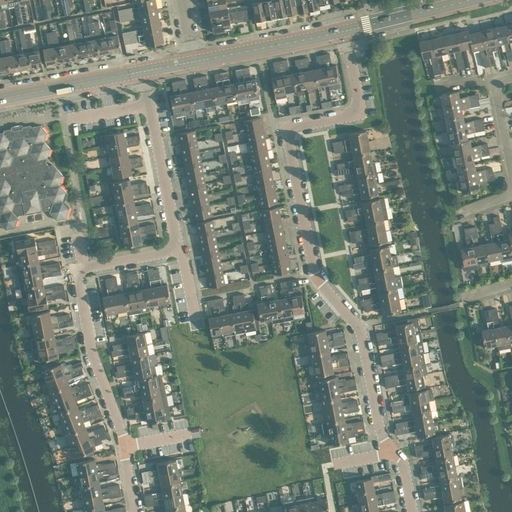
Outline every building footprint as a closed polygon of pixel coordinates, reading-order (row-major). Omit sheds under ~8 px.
[(0,0),(0,17),(1,22),(2,27),(7,26),(6,21),(4,8),(9,7),(8,1),(7,0),(0,0)] [(18,0),(7,0),(8,1),(11,0),(13,0),(17,16),(18,23),(23,22),(18,0)] [(18,0),(23,22),(28,22),(26,11),(25,4),(26,2),(30,1),(30,0),(18,0)] [(45,0),(40,0),(43,12),(44,19),(49,18),(47,9),(45,0)] [(67,0),(62,0),(64,7),(65,14),(70,13),(69,6),(68,6),(67,0)] [(124,8),(118,9),(119,15),(125,13),(126,14),(157,7),(155,0),(138,0),(139,6),(134,7),(134,6),(124,8)] [(207,0),(210,10),(227,6),(226,1),(230,0),(207,0)] [(257,0),(258,1),(252,2),(255,20),(256,20),(266,18),(262,0),(257,0)] [(262,0),(266,18),(277,16),(274,0),(262,0)] [(274,0),(277,16),(288,14),(285,0),(274,0)] [(285,0),(288,14),(298,11),(296,0),(285,0)] [(296,0),(298,11),(309,9),(306,0),(296,0)] [(306,0),(309,9),(319,7),(320,7),(319,3),(318,0),(306,0)] [(227,6),(210,10),(212,20),(250,13),(249,7),(235,10),(228,12),(227,6)] [(125,13),(119,15),(121,21),(127,19),(137,18),(136,17),(141,16),(142,22),(160,19),(157,7),(126,14),(125,13)] [(250,13),(212,20),(214,31),(216,31),(216,32),(217,33),(223,31),(224,30),(224,29),(232,28),(230,22),(237,21),(251,18),(250,13)] [(112,28),(106,29),(107,36),(110,52),(121,50),(115,18),(110,19),(112,28)] [(98,19),(93,20),(100,54),(110,52),(107,36),(102,37),(98,19)] [(139,28),(122,31),(124,37),(130,36),(162,30),(160,19),(142,22),(144,28),(139,29),(139,28)] [(91,33),(85,34),(86,37),(86,40),(89,56),(100,54),(93,20),(89,21),(88,21),(91,33)] [(79,31),(77,22),(72,23),(79,58),(89,56),(86,40),(86,37),(84,38),(82,37),(81,32),(80,31),(79,31)] [(70,43),(65,44),(68,60),(79,58),(72,23),(67,24),(70,43)] [(35,24),(24,27),(32,67),(43,65),(39,49),(34,50),(30,31),(36,30),(35,24)] [(511,49),(506,24),(494,27),(498,43),(504,42),(506,49),(508,60),(509,60),(511,59),(511,49)] [(23,52),(18,53),(21,69),(32,67),(24,27),(19,28),(23,52)] [(494,27),(482,30),(490,65),(496,63),(493,52),(492,49),(499,48),(498,43),(494,27)] [(468,29),(456,32),(464,67),(470,65),(467,54),(466,47),(472,45),(469,33),(469,32),(468,29)] [(56,30),(51,31),(57,62),(68,60),(65,44),(59,45),(56,30)] [(162,30),(130,36),(131,42),(141,40),(141,39),(146,38),(147,45),(164,41),(162,30)] [(469,32),(469,33),(472,45),(473,49),(480,48),(482,55),(481,55),(484,66),(485,66),(490,65),(482,30),(469,32)] [(49,47),(43,48),(47,64),(57,62),(51,31),(46,32),(49,47)] [(456,32),(444,35),(448,51),(454,50),(456,57),(459,68),(464,67),(456,32)] [(444,35),(432,37),(440,72),(441,72),(446,71),(443,60),(441,53),(448,51),(444,35)] [(420,40),(419,40),(423,57),(424,57),(430,55),(432,63),(434,74),(440,72),(432,37),(420,40)] [(9,38),(4,39),(10,71),(21,69),(18,53),(12,54),(9,38)] [(0,56),(0,73),(10,71),(4,39),(0,39),(0,44),(2,56),(0,56)] [(330,52),(323,53),(328,83),(329,88),(340,86),(339,81),(336,64),(332,65),(331,58),(330,52)] [(320,67),(315,68),(318,85),(328,83),(323,53),(316,55),(317,61),(319,60),(320,67)] [(308,56),(302,57),(307,87),(318,85),(315,68),(309,69),(308,63),(310,62),(308,56)] [(299,71),(293,72),(297,89),(307,87),(302,57),(295,59),(296,65),(298,64),(299,71)] [(287,58),(280,59),(286,91),(297,89),(293,72),(290,73),(288,66),(287,60),(287,58)] [(272,76),(275,94),(276,97),(287,95),(286,91),(280,59),(273,61),(274,63),(275,69),(276,76),(272,76)] [(249,66),(242,67),(248,96),(248,98),(250,99),(259,97),(259,94),(256,78),(251,78),(250,72),(249,68),(249,66)] [(238,81),(234,82),(237,99),(248,96),(242,67),(236,68),(236,70),(237,76),(238,76),(239,80),(238,81)] [(228,70),(221,71),(221,73),(227,101),(237,99),(234,82),(230,83),(229,77),(228,72),(228,70)] [(218,85),(213,86),(216,103),(227,101),(221,73),(221,71),(214,72),(215,74),(216,80),(217,80),(218,85)] [(206,74),(200,75),(206,105),(216,103),(213,86),(209,87),(208,82),(207,76),(206,74)] [(196,89),(192,90),(195,107),(206,105),(200,75),(193,76),(193,79),(195,84),(196,89)] [(185,78),(179,79),(184,109),(195,107),(192,90),(188,91),(187,86),(185,78)] [(174,93),(170,94),(174,114),(176,116),(185,114),(184,109),(179,79),(172,81),(172,83),(173,88),(174,93)] [(458,90),(441,93),(444,105),(479,98),(478,93),(467,95),(459,97),(458,90)] [(479,98),(444,105),(446,118),(463,114),(461,107),(469,106),(470,106),(480,104),(479,98)] [(463,114),(446,118),(448,130),(484,123),(482,117),(472,119),(472,120),(464,121),(463,114)] [(261,116),(245,119),(247,130),(263,127),(261,116)] [(448,130),(443,131),(446,143),(453,142),(467,139),(466,132),(474,130),(474,131),(485,129),(484,123),(448,130)] [(0,132),(0,222),(6,229),(16,227),(19,217),(17,216),(19,214),(48,209),(50,209),(50,211),(56,218),(66,217),(70,205),(65,200),(68,192),(60,183),(63,174),(54,164),(49,165),(46,161),(51,148),(45,140),(47,132),(41,124),(31,126),(30,124),(4,129),(3,131),(0,132)] [(263,127),(247,130),(249,141),(265,138),(263,127)] [(195,129),(179,132),(181,143),(197,140),(195,129)] [(349,138),(333,141),(334,147),(338,146),(368,140),(366,129),(349,132),(350,136),(349,138)] [(124,130),(101,134),(103,145),(108,144),(138,139),(140,138),(139,133),(137,134),(125,136),(124,130)] [(265,138),(249,141),(251,152),(267,148),(265,138)] [(467,139),(453,142),(455,154),(488,148),(487,142),(479,143),(479,144),(471,146),(469,138),(467,139)] [(138,139),(108,144),(110,155),(128,151),(127,146),(139,143),(138,139)] [(197,140),(181,143),(183,154),(199,151),(197,140)] [(368,140),(338,146),(339,151),(351,149),(353,150),(353,154),(370,150),(368,140)] [(267,148),(251,152),(253,162),(269,159),(267,148)] [(488,148),(455,154),(458,167),(474,163),(473,156),(481,155),(490,154),(488,148)] [(341,162),(337,162),(338,168),(342,167),(372,161),(370,150),(353,154),(354,158),(353,159),(341,162)] [(128,151),(110,155),(112,165),(142,160),(142,155),(129,157),(128,151)] [(199,151),(183,154),(185,164),(201,161),(199,151)] [(269,159),(253,162),(255,173),(272,170),(269,159)] [(142,160),(112,165),(114,176),(132,173),(131,167),(143,165),(142,160)] [(201,161),(185,164),(187,175),(203,172),(201,161)] [(372,161),(342,167),(343,173),(355,170),(356,175),(358,175),(376,171),(377,170),(375,162),(374,161),(372,161)] [(474,163),(458,167),(460,179),(493,172),(492,166),(484,168),(484,169),(476,170),(474,163)] [(272,170),(255,173),(257,183),(274,180),(272,170)] [(357,180),(341,183),(342,189),(377,182),(378,182),(379,181),(377,172),(376,171),(358,175),(358,179),(357,180)] [(203,172),(187,175),(189,186),(205,182),(203,172)] [(493,172),(460,179),(462,191),(479,188),(478,181),(486,179),(486,180),(494,178),(493,172)] [(130,178),(108,182),(110,193),(115,192),(147,186),(146,180),(137,182),(131,183),(130,178)] [(274,180),(257,183),(259,194),(276,191),(274,180)] [(205,182),(189,186),(191,196),(208,193),(205,182)] [(377,182),(342,189),(343,195),(360,191),(361,192),(362,197),(379,193),(377,182)] [(147,186),(115,192),(117,202),(134,199),(133,194),(139,192),(139,193),(149,191),(147,186)] [(276,191),(259,194),(262,205),(278,202),(276,191)] [(208,193),(191,196),(193,207),(210,204),(208,193)] [(362,206),(345,209),(346,215),(347,214),(386,207),(384,196),(363,200),(363,204),(362,206)] [(113,203),(112,205),(114,212),(115,214),(152,207),(151,201),(141,203),(142,203),(135,205),(134,199),(117,202),(113,203)] [(210,204),(193,207),(195,218),(212,215),(210,204)] [(115,214),(114,216),(116,223),(117,224),(138,220),(137,215),(144,214),(153,212),(154,212),(153,206),(152,207),(115,214)] [(279,206),(262,209),(264,220),(281,217),(279,206)] [(386,207),(347,214),(348,220),(364,217),(366,218),(367,222),(384,219),(388,218),(386,207)] [(500,214),(494,215),(495,221),(494,221),(501,257),(502,257),(502,260),(511,257),(511,245),(510,238),(503,239),(502,232),(503,232),(500,220),(501,220),(500,214)] [(281,217),(264,220),(267,230),(283,227),(281,217)] [(213,219),(196,222),(198,233),(215,230),(213,219)] [(368,227),(349,231),(350,236),(356,235),(386,229),(384,219),(367,222),(368,227)] [(117,224),(116,226),(118,234),(119,235),(123,234),(156,228),(155,222),(146,224),(146,225),(139,226),(138,220),(117,224)] [(493,241),(486,242),(489,259),(501,257),(494,221),(489,223),(491,234),(493,241)] [(476,225),(470,226),(477,262),(489,259),(486,242),(479,244),(478,237),(476,225)] [(461,256),(463,268),(464,268),(465,269),(478,266),(477,262),(470,226),(465,227),(464,227),(467,244),(466,246),(461,247),(463,255),(463,256),(461,256)] [(283,227),(267,230),(269,241),(285,238),(283,227)] [(156,228),(123,234),(125,244),(124,245),(125,245),(142,242),(141,236),(148,235),(157,233),(156,228)] [(386,229),(356,235),(357,241),(364,239),(364,240),(365,241),(370,240),(371,243),(388,240),(386,229)] [(215,230),(198,233),(200,243),(217,240),(215,230)] [(16,240),(14,240),(16,252),(19,252),(57,245),(55,238),(37,241),(36,240),(35,236),(16,240)] [(285,238),(269,241),(271,252),(287,248),(285,238)] [(217,240),(200,243),(203,254),(219,251),(217,240)] [(364,254),(354,256),(355,262),(391,255),(389,244),(370,248),(371,252),(370,253),(364,254)] [(57,245),(19,252),(21,263),(39,260),(38,254),(58,250),(57,245)] [(287,248),(271,252),(273,262),(289,259),(287,248)] [(219,251),(203,254),(205,264),(221,261),(219,251)] [(391,255),(355,262),(356,268),(367,266),(367,265),(372,264),(373,265),(374,269),(393,266),(399,264),(397,254),(391,255)] [(289,259),(273,262),(275,273),(291,270),(289,259)] [(21,263),(16,264),(19,275),(61,267),(60,261),(42,265),(40,264),(39,260),(21,263)] [(221,261),(205,264),(207,275),(223,272),(221,261)] [(151,286),(146,287),(149,305),(160,303),(154,272),(153,268),(153,266),(148,267),(150,278),(151,286)] [(368,275),(358,277),(359,283),(395,276),(393,266),(374,269),(375,273),(374,275),(369,276),(368,275)] [(61,267),(19,275),(21,286),(43,282),(43,278),(44,276),(49,275),(49,276),(62,273),(61,267)] [(159,267),(153,268),(154,272),(160,303),(171,301),(167,283),(161,284),(160,276),(159,267)] [(128,289),(124,289),(125,291),(128,309),(129,313),(139,311),(133,276),(132,272),(132,270),(126,271),(128,282),(127,283),(128,288),(128,289)] [(138,271),(132,272),(133,276),(139,311),(150,309),(149,305),(146,287),(140,288),(139,280),(138,271)] [(223,272),(207,275),(209,286),(225,283),(223,272)] [(116,275),(111,276),(117,311),(128,309),(125,291),(119,292),(118,285),(118,284),(116,275)] [(109,294),(103,295),(107,313),(117,311),(111,276),(105,277),(107,287),(107,286),(109,294)] [(359,283),(360,284),(361,289),(371,287),(376,286),(378,287),(378,290),(397,287),(395,276),(359,283)] [(299,278),(287,280),(287,282),(293,313),(305,311),(301,293),(297,294),(295,293),(293,286),(300,284),(299,278)] [(43,282),(21,286),(23,296),(25,298),(28,297),(27,297),(65,289),(64,284),(51,286),(51,287),(45,288),(43,282)] [(280,297),(279,298),(282,315),(283,320),(294,318),(293,313),(287,282),(281,283),(282,288),(281,290),(282,296),(280,297)] [(271,283),(265,284),(266,286),(272,317),(271,317),(272,322),(283,320),(282,315),(279,298),(275,298),(274,297),(271,285),(271,283)] [(261,301),(257,302),(261,319),(271,317),(272,317),(266,286),(260,287),(263,299),(261,301)] [(373,296),(362,298),(364,304),(399,297),(397,287),(378,290),(379,294),(378,296),(373,297),(373,296)] [(65,289),(27,297),(28,297),(30,309),(48,306),(47,299),(53,298),(66,295),(65,289)] [(244,292),(238,293),(245,331),(256,328),(252,308),(249,308),(248,302),(247,302),(246,302),(244,292)] [(429,292),(422,293),(424,306),(431,305),(429,292)] [(234,311),(231,312),(235,333),(245,331),(238,293),(233,295),(235,304),(234,304),(233,305),(234,311)] [(223,296),(217,298),(224,335),(235,333),(231,312),(226,313),(223,296)] [(399,297),(364,304),(365,310),(375,308),(381,307),(383,313),(401,309),(399,297)] [(217,298),(208,299),(209,304),(211,305),(213,305),(215,315),(208,316),(212,337),(224,335),(217,298)] [(497,307),(491,308),(498,343),(499,348),(511,346),(510,341),(506,324),(499,325),(498,318),(499,318),(497,307)] [(481,337),(480,338),(481,344),(482,345),(485,345),(485,346),(498,343),(491,308),(485,309),(487,321),(487,320),(489,328),(482,329),(483,336),(481,337)] [(50,309),(31,313),(33,325),(71,318),(71,317),(70,312),(58,315),(54,314),(51,314),(50,309)] [(383,330),(376,332),(376,333),(377,338),(415,331),(420,330),(418,316),(404,319),(404,322),(396,324),(396,328),(395,329),(384,332),(383,330)] [(71,318),(33,325),(35,336),(35,337),(54,333),(53,327),(74,323),(73,317),(71,317),(71,318)] [(325,328),(308,332),(310,343),(343,336),(342,330),(328,333),(327,334),(325,328)] [(415,331),(377,338),(378,344),(385,343),(397,340),(399,341),(400,345),(417,342),(422,341),(420,330),(415,331)] [(126,341),(113,344),(114,349),(115,349),(147,343),(145,331),(127,334),(128,339),(126,341)] [(31,337),(30,338),(32,347),(34,348),(37,348),(75,341),(74,335),(63,337),(57,338),(55,337),(54,333),(35,337),(35,336),(31,337)] [(343,336),(310,343),(312,353),(330,350),(329,344),(331,345),(344,342),(343,336)] [(34,348),(34,350),(35,360),(47,358),(48,362),(57,360),(56,356),(59,356),(58,352),(65,351),(66,350),(66,349),(76,347),(75,341),(37,348),(34,348)] [(399,351),(387,353),(388,358),(419,352),(424,351),(425,351),(422,341),(417,342),(400,345),(400,349),(399,351)] [(147,343),(115,349),(116,354),(129,352),(131,353),(131,357),(149,353),(147,343)] [(330,350),(312,353),(314,364),(347,357),(346,351),(333,354),(332,355),(331,356),(330,350)] [(388,358),(381,360),(383,365),(389,364),(402,361),(403,362),(404,366),(426,362),(424,351),(419,352),(388,358)] [(131,362),(117,365),(118,370),(151,364),(149,353),(131,357),(132,361),(131,362)] [(347,357),(314,364),(316,375),(334,371),(333,365),(335,366),(348,363),(347,357)] [(48,362),(41,365),(43,369),(42,369),(46,380),(82,367),(84,366),(82,360),(72,364),(72,363),(71,363),(66,364),(64,361),(59,363),(58,360),(57,360),(48,362)] [(404,372),(391,374),(392,379),(392,380),(423,374),(428,373),(426,362),(404,366),(405,370),(404,372)] [(118,370),(116,370),(117,376),(119,376),(133,373),(135,374),(136,378),(140,378),(139,377),(157,374),(155,364),(154,363),(151,364),(118,370)] [(82,367),(46,380),(50,391),(69,383),(68,380),(69,378),(84,372),(82,367)] [(137,383),(123,386),(124,391),(159,384),(164,384),(162,373),(157,374),(139,377),(140,378),(136,378),(137,383)] [(392,379),(386,381),(387,386),(393,385),(407,382),(408,388),(425,385),(423,374),(392,380),(392,379)] [(336,375),(319,378),(321,389),(354,383),(356,382),(355,377),(344,379),(344,378),(343,377),(337,378),(336,375)] [(69,383),(50,391),(54,402),(90,388),(88,382),(79,386),(78,385),(77,384),(71,387),(69,383)] [(354,383),(321,389),(323,400),(341,396),(340,393),(341,391),(357,388),(356,382),(354,383)] [(159,384),(124,391),(125,397),(141,394),(143,395),(144,399),(161,395),(167,394),(165,383),(164,384),(159,384)] [(90,388),(54,402),(59,412),(78,405),(76,401),(77,399),(92,393),(90,388)] [(403,399),(391,401),(393,406),(429,399),(427,388),(409,392),(410,397),(403,399)] [(143,404),(127,407),(128,412),(163,406),(169,405),(167,394),(161,395),(144,399),(144,402),(143,404)] [(341,396),(323,400),(325,410),(358,404),(357,398),(342,401),(341,396)] [(429,399),(393,406),(394,412),(405,409),(412,408),(413,413),(431,410),(429,399)] [(78,405),(59,412),(63,423),(98,409),(96,404),(86,408),(85,406),(79,408),(78,405)] [(358,404),(325,410),(327,421),(345,418),(344,412),(344,411),(346,412),(359,409),(358,404)] [(163,406),(128,412),(129,418),(136,417),(139,419),(147,417),(148,421),(149,421),(166,418),(169,417),(171,415),(169,405),(163,406)] [(98,409),(63,423),(67,433),(86,426),(84,421),(102,414),(100,408),(98,409)] [(407,420),(396,422),(397,427),(433,420),(431,410),(413,413),(414,419),(407,420)] [(327,421),(322,422),(324,433),(329,431),(362,425),(361,420),(347,422),(345,421),(345,418),(327,421)] [(433,420),(397,427),(398,433),(409,431),(409,430),(416,429),(417,435),(435,431),(440,430),(438,419),(433,420)] [(362,425),(329,431),(331,443),(349,440),(348,436),(355,435),(355,432),(364,431),(362,425)] [(86,426),(67,433),(71,444),(107,430),(105,426),(90,431),(88,431),(86,426)] [(107,430),(71,444),(76,457),(85,453),(87,457),(94,454),(92,450),(96,449),(95,445),(101,443),(102,441),(102,440),(111,436),(109,430),(107,431),(107,430)] [(432,442),(417,444),(418,450),(451,443),(451,444),(454,443),(455,442),(454,433),(452,432),(449,433),(432,436),(433,440),(432,442)] [(451,443),(418,450),(419,455),(429,454),(429,455),(436,454),(436,457),(453,454),(451,444),(451,443)] [(436,463),(421,466),(422,471),(455,465),(453,454),(436,457),(437,461),(436,463)] [(95,457),(77,461),(79,474),(116,466),(115,461),(103,463),(99,462),(96,463),(95,457)] [(152,469),(142,471),(143,477),(178,470),(176,458),(158,462),(159,468),(152,470),(152,469)] [(455,465),(422,471),(423,477),(438,474),(440,475),(440,479),(457,475),(455,465)] [(116,466),(79,474),(81,485),(100,481),(99,478),(100,475),(106,474),(106,475),(117,472),(116,466)] [(178,470),(143,477),(144,483),(154,481),(155,482),(161,481),(162,485),(181,481),(178,470)] [(371,477),(355,480),(357,491),(374,488),(373,481),(380,479),(380,480),(390,478),(388,472),(371,475),(371,477)] [(440,484),(425,487),(426,492),(459,486),(463,485),(461,475),(457,475),(440,479),(441,482),(440,484)] [(100,481),(81,485),(83,496),(121,489),(120,483),(108,485),(108,486),(101,487),(100,481)] [(156,491),(146,493),(147,499),(183,492),(181,481),(162,485),(163,491),(157,492),(156,491)] [(459,486),(426,492),(427,498),(442,495),(444,496),(444,500),(461,497),(459,486)] [(374,488),(357,491),(360,502),(393,495),(392,490),(382,491),(382,492),(375,493),(374,488)] [(121,489),(83,496),(86,507),(104,504),(103,498),(110,496),(110,497),(122,495),(121,489)] [(147,499),(145,499),(146,505),(159,503),(159,502),(165,501),(166,507),(185,503),(183,492),(147,499)] [(313,495),(305,497),(307,511),(318,511),(316,499),(316,497),(313,495)] [(393,495),(360,502),(361,511),(362,511),(379,509),(377,504),(384,502),(394,501),(393,495)] [(296,499),(295,501),(296,511),(307,511),(305,497),(296,499)] [(330,511),(327,497),(316,499),(318,511),(330,511)] [(285,509),(283,510),(283,511),(296,511),(295,501),(292,499),(285,501),(284,503),(284,506),(285,509)] [(440,511),(432,511),(462,511),(467,511),(464,499),(444,503),(445,507),(443,510),(440,511)] [(186,511),(185,503),(166,507),(167,511),(186,511)]
